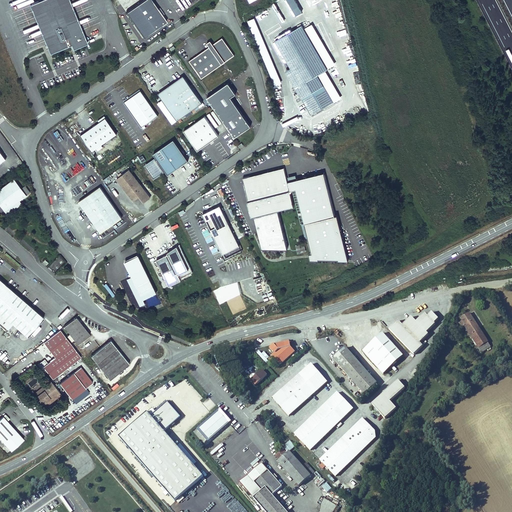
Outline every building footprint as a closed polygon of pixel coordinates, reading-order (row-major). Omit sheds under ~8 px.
[(86,44),(67,0),(42,0),(33,4),(53,52),(71,44),(74,50),(86,44)] [(168,21),(153,0),(143,0),(127,12),(145,37),(168,21)] [(282,82),(255,19),(249,21),(275,85),(282,82)] [(327,69),(302,25),(275,41),(291,68),(300,85),(296,87),(295,88),(311,115),(333,102),(317,75),(327,69)] [(202,78),(235,56),(223,38),(212,45),(211,43),(209,44),(210,46),(189,61),(202,78)] [(300,85),(291,68),(286,70),(296,87),(300,85)] [(194,109),(202,103),(184,77),(158,95),(177,121),(194,109)] [(152,83),(147,86),(151,93),(157,89),(152,83)] [(236,94),(229,83),(208,98),(235,137),(251,126),(231,97),(236,94)] [(159,115),(141,90),(124,102),(142,129),(146,126),(145,124),(159,115)] [(118,134),(105,116),(98,121),(100,123),(82,135),(93,151),(97,148),(99,150),(104,147),(102,144),(118,134)] [(219,136),(205,116),(184,131),(198,151),(219,136)] [(188,160),(174,140),(154,153),(169,174),(188,160)] [(164,172),(155,158),(145,165),(154,179),(164,172)] [(263,214),(278,210),(294,206),(290,190),(296,189),(306,230),(309,230),(313,244),(310,245),(314,260),(319,259),(320,265),(340,260),(342,261),(349,259),(345,244),(342,244),(339,231),(341,230),(337,215),(335,216),(324,174),(288,183),(284,168),(243,178),(245,185),(246,185),(250,202),(248,202),(252,217),(255,216),(263,214)] [(151,197),(130,170),(117,179),(134,201),(140,196),(145,202),(151,197)] [(0,205),(5,213),(27,197),(15,180),(0,190),(0,205)] [(123,218),(101,187),(80,201),(101,233),(123,218)] [(240,246),(220,205),(203,214),(223,254),(240,246)] [(288,248),(278,210),(263,214),(263,215),(256,217),(259,230),(258,231),(264,254),(288,248)] [(304,244),(297,246),(299,252),(306,250),(304,244)] [(191,269),(180,245),(167,251),(169,255),(158,260),(170,286),(182,280),(179,274),(191,269)] [(157,293),(139,255),(126,262),(144,299),(157,293)] [(0,279),(0,322),(8,329),(13,324),(27,336),(44,317),(0,279)] [(398,322),(389,330),(414,355),(423,347),(420,344),(429,335),(427,333),(436,325),(435,324),(439,320),(432,313),(428,318),(425,315),(417,323),(412,318),(403,326),(398,322)] [(478,331),(468,314),(460,318),(462,321),(459,323),(462,327),(465,326),(471,335),(478,331)] [(90,334),(76,316),(64,326),(78,344),(90,334)] [(52,380),(81,358),(61,330),(43,342),(55,358),(48,363),(45,360),(40,364),(52,380)] [(478,331),(471,335),(479,348),(486,343),(478,331)] [(383,333),(363,351),(384,374),(403,356),(383,333)] [(111,340),(91,356),(110,379),(130,363),(111,340)] [(275,351),(275,353),(272,355),(280,364),(295,351),(291,347),(290,342),(278,345),(277,344),(273,347),(274,351),(275,351)] [(490,349),(486,343),(479,348),(483,354),(490,349)] [(345,348),(334,359),(365,394),(377,384),(345,348)] [(478,357),(483,354),(479,348),(475,351),(478,357)] [(253,359),(241,370),(251,381),(252,380),(253,381),(253,382),(252,382),(253,383),(255,387),(267,376),(253,359)] [(288,417),(327,382),(311,365),(273,399),(288,417)] [(81,367),(60,383),(72,398),(86,388),(93,382),(81,367)] [(58,390),(53,383),(52,383),(49,380),(43,386),(45,389),(37,395),(39,398),(38,399),(40,401),(42,403),(46,400),(49,397),(50,398),(57,393),(59,391),(58,390)] [(405,389),(398,382),(372,405),(385,419),(396,409),(390,402),(405,389)] [(45,389),(43,386),(35,392),(37,395),(45,389)] [(86,388),(72,398),(76,403),(90,393),(86,388)] [(57,393),(50,398),(49,397),(46,400),(42,403),(44,406),(61,394),(59,391),(57,393)] [(309,451),(353,409),(337,393),(294,435),(309,451)] [(179,417),(167,403),(152,417),(147,412),(119,437),(175,500),(203,476),(163,432),(179,417)] [(219,411),(200,428),(210,439),(229,423),(219,411)] [(3,416),(0,418),(0,437),(11,450),(24,439),(3,416)] [(335,477),(375,439),(374,432),(362,419),(319,461),(326,468),(325,469),(327,471),(328,470),(335,477)] [(288,453),(295,447),(290,441),(283,447),(288,453)] [(290,452),(287,454),(284,450),(277,456),(280,460),(278,462),(299,486),(311,476),(290,452)] [(254,483),(268,471),(260,461),(239,481),(254,498),(262,491),(254,483)] [(303,466),(311,476),(315,473),(307,463),(303,466)] [(254,483),(262,491),(254,498),(265,511),(286,511),(272,495),(282,487),(276,479),(275,479),(273,480),(272,478),(273,476),(268,471),(254,483)]
